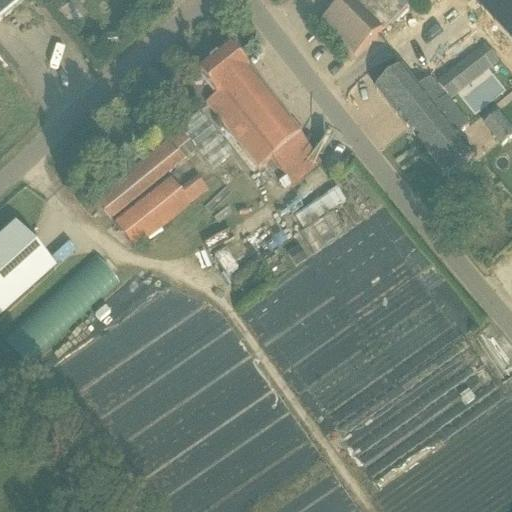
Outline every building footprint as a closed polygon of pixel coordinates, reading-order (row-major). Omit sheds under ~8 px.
[(0,0),(0,22),(26,0),(0,0)] [(345,0),(321,25),(355,59),(413,0),(345,0)] [(511,0),(470,0),(511,44),(511,0)] [(62,11),(60,9),(56,12),(72,33),(84,23),(70,5),(62,11)] [(206,104),(258,169),(271,159),(300,136),(228,46),(196,72),(216,96),(206,104)] [(449,179),(475,158),(458,136),(469,126),(430,79),(419,88),(403,69),(376,90),(449,179)] [(511,128),(498,112),(483,124),(498,143),(511,131),(511,128)] [(96,200),(97,201),(112,220),(197,152),(211,171),(232,155),(199,114),(96,200)] [(170,177),(114,222),(135,250),(208,191),(196,176),(179,189),(170,177)] [(294,219),(304,232),(346,203),(337,190),(294,219)] [(301,236),(315,256),(348,232),(334,213),(301,236)] [(13,226),(0,238),(0,319),(54,270),(13,226)] [(299,247),(287,255),(296,269),(308,261),(299,247)] [(95,259),(2,343),(23,366),(116,282),(95,259)]
